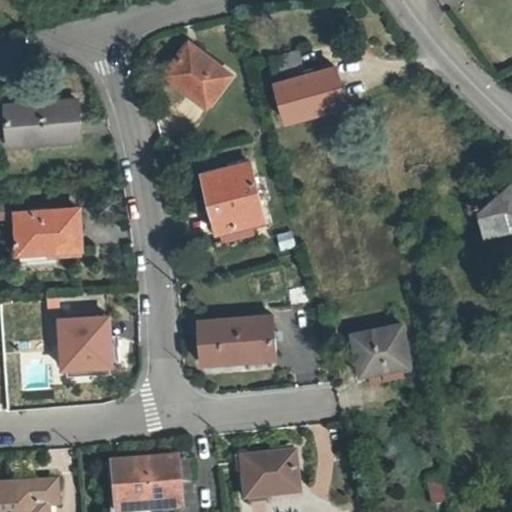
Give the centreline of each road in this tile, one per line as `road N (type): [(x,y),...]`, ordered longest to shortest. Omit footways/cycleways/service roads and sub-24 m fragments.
road 1 (residential): [(170,413),(153,229),(101,36)]
road 2 (residential): [(0,427),(170,413)]
road 3 (residential): [(403,0),(511,120)]
road 4 (residential): [(170,413),(325,399)]
road 5 (residential): [(241,0),(101,36)]
